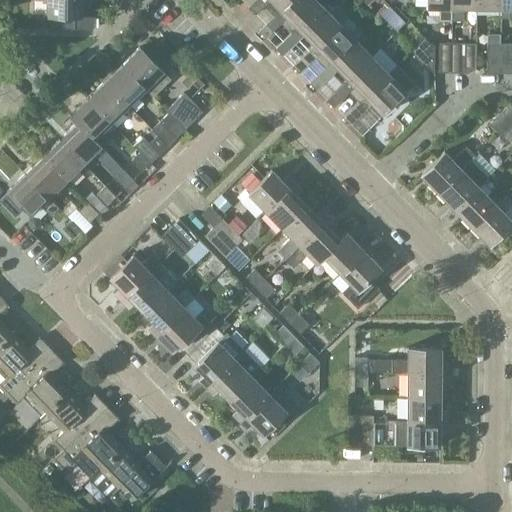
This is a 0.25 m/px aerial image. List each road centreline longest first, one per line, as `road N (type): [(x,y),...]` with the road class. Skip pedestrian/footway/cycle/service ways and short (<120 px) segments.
road 1 (residential): [(492,484),(236,478),(52,294)]
road 2 (residential): [(492,484),(489,316),(367,188)]
road 3 (residential): [(52,294),(265,84)]
road 4 (residential): [(511,87),(471,86),(367,188)]
road 5 (residential): [(367,188),(265,84)]
